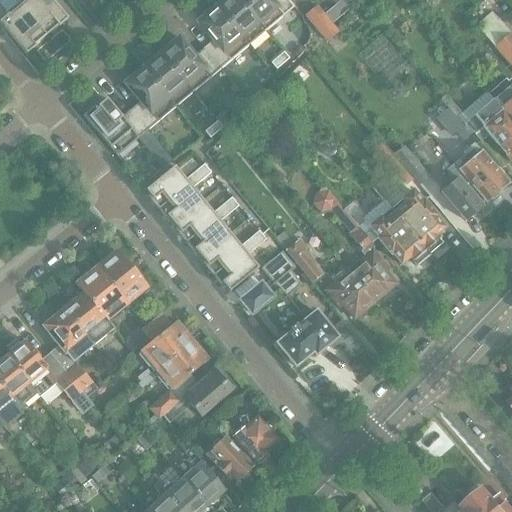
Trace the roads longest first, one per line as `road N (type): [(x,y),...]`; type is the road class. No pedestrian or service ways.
road 1 (residential): [(337,471),(119,201)]
road 2 (residential): [(40,108),(166,0)]
road 3 (residential): [(0,302),(119,201)]
road 4 (tertiary): [(337,471),(435,370)]
road 5 (residential): [(119,201),(40,108)]
